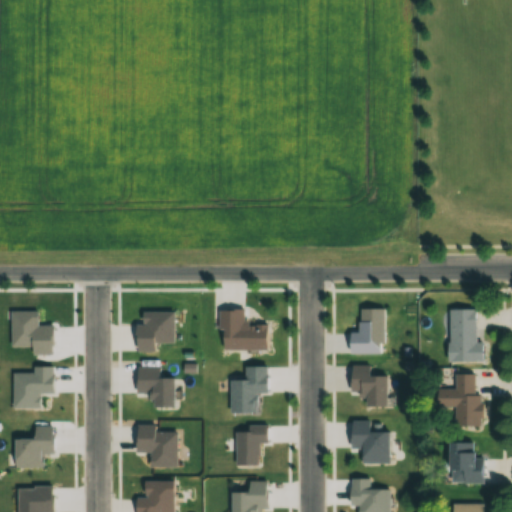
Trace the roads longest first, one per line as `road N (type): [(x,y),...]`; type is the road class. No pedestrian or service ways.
road 1 (residential): [(0,265),(412,266)]
road 2 (residential): [(97,511),(96,266)]
road 3 (residential): [(310,511),(309,267)]
